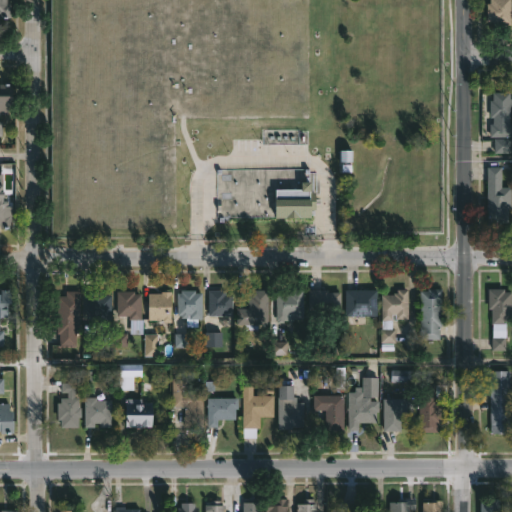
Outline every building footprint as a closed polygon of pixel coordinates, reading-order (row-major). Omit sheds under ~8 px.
[(0,0),(6,0),(6,4),(10,4),(10,17),(0,17),(0,0)] [(510,0),(510,30),(495,29),(496,19),(486,18),(487,3),(490,3),(490,0),(510,0)] [(442,45),(442,65),(431,65),(432,82),(408,82),(408,78),(407,78),(407,52),(409,39),(433,39),(433,45),(442,45)] [(361,41),(360,51),(366,51),(366,60),(360,60),(360,70),(366,70),(366,77),(355,77),(355,71),(347,71),(347,41),(361,41)] [(7,106),(7,113),(0,113),(0,83),(11,83),(11,98),(10,98),(10,106),(7,106)] [(510,92),(509,124),(511,124),(511,137),(489,137),(490,99),(492,100),(492,92),(510,92)] [(501,167),(501,187),(510,187),(510,208),(508,208),(508,223),(502,223),(502,226),(487,226),(487,167),(501,167)] [(0,171),(1,171),(1,191),(3,191),(2,201),(7,201),(7,206),(11,206),(10,228),(0,228),(0,171)] [(312,219),(312,184),(301,184),(301,190),(274,191),(274,195),(221,195),(222,218),(275,217),(276,220),(312,219)] [(303,289),(302,323),(276,323),(277,288),(303,289)] [(504,289),(504,292),(511,292),(511,322),(506,321),(505,351),(491,350),(492,323),(491,323),(491,309),(488,309),(488,288),(504,289)] [(327,290),(327,292),(340,292),(340,314),(308,314),(308,289),(327,290)] [(367,316),(344,315),(344,289),(376,290),(376,316),(367,316)] [(408,289),(408,320),(395,320),(395,314),(392,314),(392,329),(394,329),(394,343),(393,343),(393,351),(380,351),(381,295),(393,295),(393,293),(397,293),(397,289),(408,289)] [(439,340),(420,340),(420,290),(441,289),(441,327),(439,327),(439,340)] [(0,317),(0,290),(11,290),(10,303),(7,303),(7,317),(0,317)] [(75,319),(75,346),(58,346),(58,334),(56,334),(55,296),(65,296),(65,291),(79,290),(79,319),(75,319)] [(194,290),(194,293),(201,293),(201,319),(197,319),(197,327),(186,327),(186,318),(180,318),(180,315),(176,315),(176,293),(180,293),(180,290),(194,290)] [(224,290),(224,294),(232,294),(232,316),(208,316),(208,290),(224,290)] [(257,324),(257,330),(245,330),(245,325),(235,325),(236,308),(247,308),(247,294),(250,294),(250,290),(269,290),(267,324),(257,324)] [(102,291),(102,295),(110,295),(111,316),(97,316),(97,318),(89,318),(89,315),(85,315),(85,291),(102,291)] [(134,291),(134,293),(140,293),(140,320),(142,320),(142,334),(129,334),(129,320),(128,320),(128,316),(125,316),(125,317),(116,316),(116,291),(134,291)] [(170,291),(170,322),(161,322),(161,320),(147,320),(147,293),(161,293),(161,291),(170,291)] [(99,349),(83,349),(83,324),(99,324),(99,349)] [(146,356),(156,356),(156,343),(153,343),(153,337),(146,337),(146,356)] [(119,390),(118,390),(118,364),(141,364),(141,377),(133,377),(133,390),(119,390)] [(375,376),(375,378),(378,378),(377,397),(362,397),(363,377),(365,377),(365,369),(380,368),(380,376),(375,376)] [(509,433),(489,433),(490,371),(510,371),(509,433)] [(392,383),(409,383),(409,372),(392,372),(392,383)] [(187,378),(187,392),(202,392),(202,426),(171,427),(171,378),(187,378)] [(73,383),(74,398),(77,398),(77,408),(80,408),(80,417),(77,417),(77,427),(60,427),(60,420),(56,420),(56,403),(59,403),(59,398),(66,398),(66,392),(60,392),(60,383),(73,383)] [(435,384),(446,385),(446,400),(437,400),(437,406),(439,406),(439,424),(437,424),(436,433),(417,432),(418,384),(435,384)] [(291,385),(291,397),(294,397),(294,403),(301,403),(301,422),(287,422),(287,430),(275,430),(276,385),(291,385)] [(250,388),(250,396),(273,396),(272,417),(259,416),(259,428),(255,428),(255,439),(243,439),(243,428),(242,428),(243,388),(250,388)] [(362,392),(362,398),(370,398),(370,401),(378,401),(378,412),(375,412),(375,423),(356,423),(356,439),(349,439),(350,431),(347,431),(347,392),(362,392)] [(112,395),(111,427),(99,427),(99,423),(94,423),(94,427),(83,427),(83,397),(96,397),(96,400),(107,400),(107,395),(112,395)] [(343,395),(343,430),(324,430),(324,428),(323,428),(324,410),(312,410),(312,395),(343,395)] [(215,427),(206,427),(206,398),(237,398),(235,420),(217,420),(217,427),(215,427)] [(382,431),(382,399),(413,398),(413,420),(400,420),(400,431),(382,431)] [(141,399),(141,403),(151,403),(151,427),(124,427),(125,399),(141,399)] [(0,403),(8,403),(8,411),(13,411),(12,433),(0,432),(0,403)] [(285,507),(285,511),(263,511),(263,503),(275,503),(275,499),(287,499),(287,507),(285,507)] [(313,499),(313,504),(316,504),(315,511),(296,511),(296,504),(302,504),(302,499),(313,499)] [(388,511),(388,502),(398,502),(398,499),(415,499),(415,510),(409,510),(409,511),(388,511)] [(499,511),(480,511),(480,502),(490,502),(490,499),(499,499),(499,511)] [(219,501),(219,505),(224,505),(224,511),(204,511),(204,505),(210,505),(210,501),(219,501)] [(421,511),(422,503),(442,501),(441,511),(421,511)] [(193,503),(193,508),(197,508),(197,511),(176,511),(177,508),(180,508),(180,503),(193,503)] [(260,511),(242,511),(242,503),(260,503),(260,511)]
